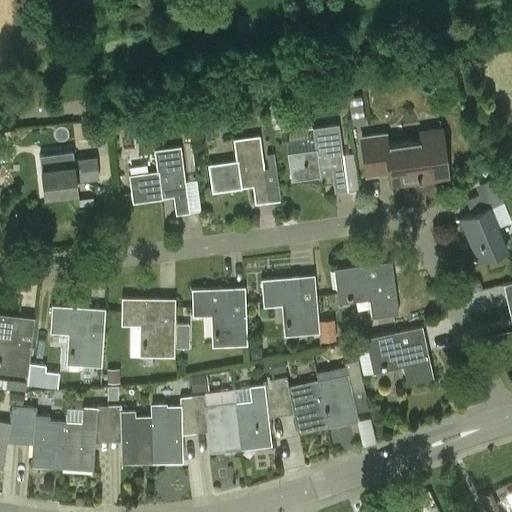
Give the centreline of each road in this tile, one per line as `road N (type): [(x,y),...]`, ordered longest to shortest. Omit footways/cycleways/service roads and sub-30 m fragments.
road 1 (residential): [(0,268),(415,224),(504,418)]
road 2 (unclassified): [(504,418),(294,495)]
